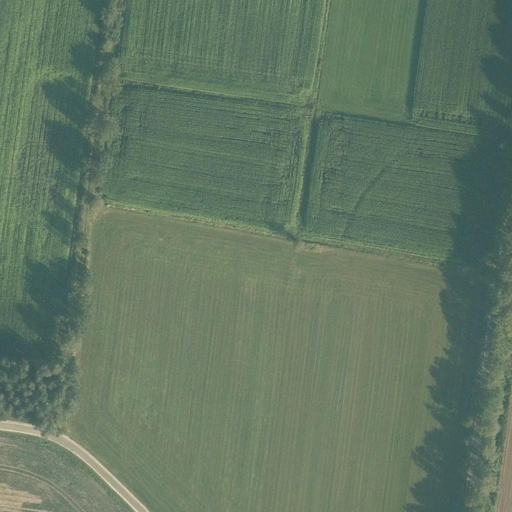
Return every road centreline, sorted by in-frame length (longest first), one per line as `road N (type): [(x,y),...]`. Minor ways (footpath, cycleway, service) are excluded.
road 1 (track): [(56,437),(109,49)]
road 2 (unclassified): [(467,511),(511,188)]
road 3 (unclassified): [(139,511),(56,437),(0,426)]
